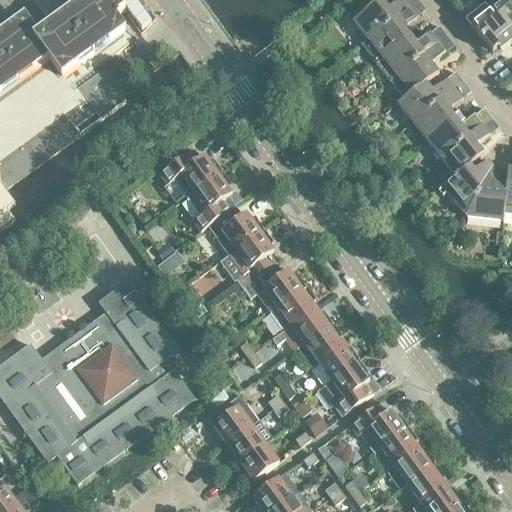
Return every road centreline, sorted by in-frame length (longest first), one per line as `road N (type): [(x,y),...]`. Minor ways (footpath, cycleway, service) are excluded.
road 1 (tertiary): [(451,385),(169,0)]
road 2 (residential): [(511,116),(431,0)]
